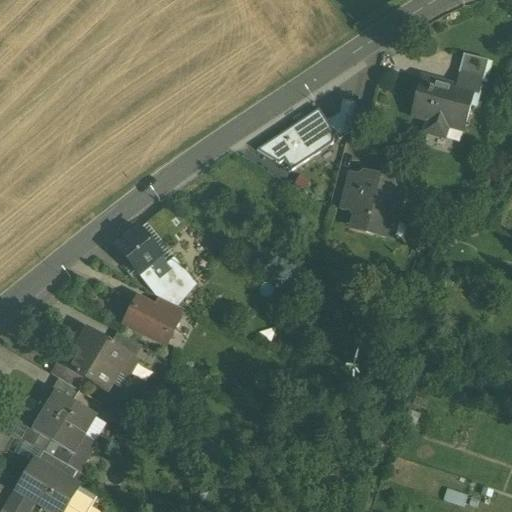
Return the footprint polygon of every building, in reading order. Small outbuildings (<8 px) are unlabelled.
[(488,63),(463,57),(455,89),(474,94),(475,92),(480,93),(488,63)] [(455,89),(448,87),(449,85),(437,82),(436,84),(420,79),(410,119),(427,123),(425,132),(444,138),(446,129),(464,133),(474,94),(455,89)] [(340,115),(326,124),(336,140),(348,132),(356,105),(343,101),(340,115)] [(285,159),(292,170),(336,140),(326,124),(318,113),(256,152),(279,163),(285,159)] [(384,180),(364,175),(363,179),(363,180),(355,214),(368,217),(368,218),(369,219),(366,234),(392,240),(404,193),(383,188),(384,180)] [(363,179),(350,176),(342,211),(355,214),(363,180),(363,179)] [(185,223),(164,211),(146,226),(161,244),(185,223)] [(162,259),(139,231),(117,248),(140,277),(162,259)] [(173,260),(167,265),(162,259),(140,277),(157,298),(161,300),(177,308),(196,287),(173,260)] [(347,279),(326,272),(314,310),(338,317),(347,279)] [(177,308),(161,300),(155,311),(177,322),(183,311),(177,308)] [(155,311),(137,302),(125,325),(153,339),(155,335),(168,341),(178,323),(177,322),(155,311)] [(111,344),(88,331),(77,350),(118,375),(129,356),(111,344)] [(141,348),(117,334),(111,344),(129,356),(135,359),(141,348)] [(118,375),(77,350),(66,369),(65,370),(81,380),(106,395),(118,375)] [(129,356),(118,375),(127,380),(138,361),(135,359),(129,356)] [(81,380),(65,370),(66,369),(59,365),(52,377),(58,380),(74,390),(81,380)] [(74,390),(58,380),(52,391),(57,393),(73,403),(79,393),(74,390)] [(73,403),(57,393),(45,413),(84,437),(96,417),(73,403)] [(84,437),(45,413),(33,433),(50,443),(44,454),(77,474),(80,475),(98,445),(84,437)] [(33,433),(29,431),(23,441),(43,453),(44,454),(50,443),(33,433)] [(44,454),(43,453),(36,465),(70,485),(77,474),(44,454)] [(36,465),(34,464),(33,466),(35,467),(28,479),(24,477),(17,490),(10,502),(27,511),(29,511),(36,502),(51,511),(63,511),(77,490),(70,485),(36,465)] [(88,511),(95,501),(77,490),(63,511),(88,511)] [(5,511),(27,511),(10,502),(5,511)]
